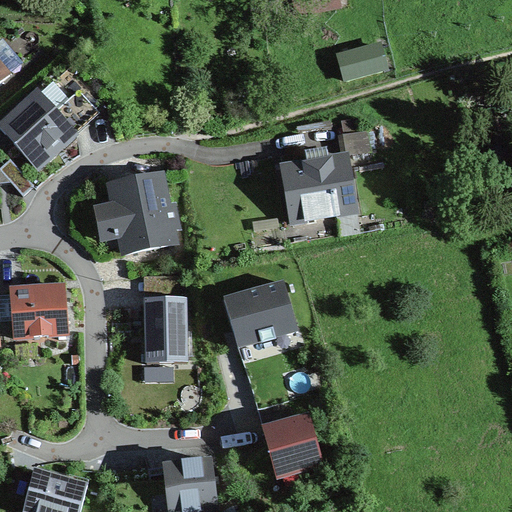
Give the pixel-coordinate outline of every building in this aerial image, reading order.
[(0,63),(0,84),(10,75),(0,63)] [(79,92),(67,102),(88,125),(100,114),(79,92)] [(39,93),(0,128),(0,129),(37,170),(56,154),(50,148),(72,129),(57,112),(39,93)] [(67,102),(57,112),(72,129),(77,134),(88,125),(67,102)] [(369,130),(343,131),(344,148),(370,147),(369,130)] [(10,160),(0,169),(0,171),(23,197),(35,187),(10,160)] [(306,166),(283,170),(292,222),(356,211),(347,160),(307,167),(306,166)] [(161,178),(112,187),(116,206),(108,207),(114,238),(122,237),(126,255),(175,245),(172,231),(179,230),(174,206),(167,207),(161,178)] [(114,238),(108,207),(96,210),(102,241),(114,238)] [(284,283),(224,300),(239,350),(299,332),(284,283)] [(68,335),(65,288),(11,292),(11,296),(14,327),(14,339),(68,335)] [(11,296),(2,297),(4,328),(14,327),(11,296)] [(189,303),(148,303),(148,366),(189,366),(189,303)] [(289,401),(259,410),(263,425),(294,416),(289,401)] [(322,465),(309,417),(264,430),(278,478),(322,465)] [(212,462),(164,468),(168,498),(170,511),(199,511),(218,509),(212,462)] [(27,501),(35,472),(16,467),(8,496),(27,501)] [(168,498),(164,468),(149,471),(153,500),(168,498)] [(80,511),(87,486),(35,472),(27,501),(24,511),(80,511)]
